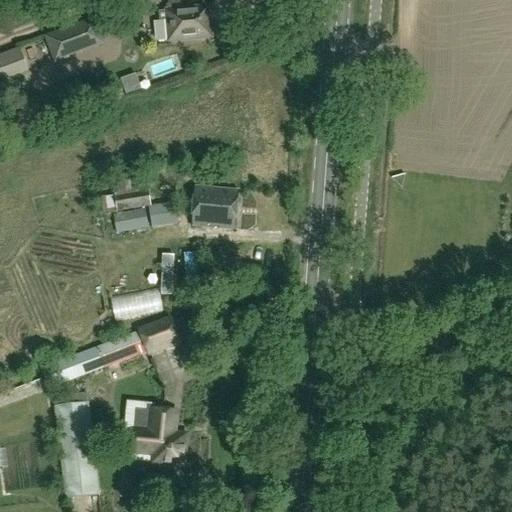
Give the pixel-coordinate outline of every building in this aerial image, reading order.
[(181,9),(181,3),(166,4),(166,9),(158,10),(159,20),(157,20),(159,40),(210,36),(208,7),(181,9)] [(96,19),(45,37),(57,66),(70,61),(68,57),(80,53),(82,55),(106,46),(96,19)] [(0,79),(26,70),(19,51),(0,58),(0,79)] [(235,229),(238,190),(194,186),(191,225),(235,229)] [(149,192),(115,197),(117,213),(149,208),(149,207),(151,207),(149,192)] [(151,207),(149,207),(149,208),(152,228),(179,225),(175,203),(151,207)] [(146,209),(113,216),(117,233),(117,235),(149,228),(146,209)] [(156,325),(41,370),(49,390),(59,386),(58,386),(68,382),(147,353),(147,354),(177,342),(168,320),(156,325)] [(66,499),(99,495),(88,402),(54,406),(66,499)] [(185,435),(173,434),(175,412),(165,412),(152,410),(135,409),(133,431),(131,431),(129,452),(153,455),(152,462),(183,465),(185,435)]
